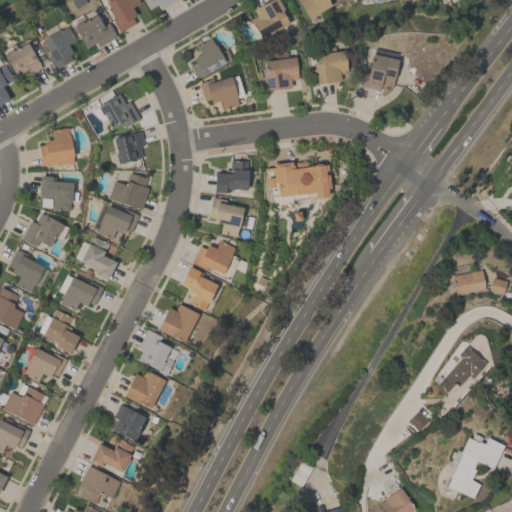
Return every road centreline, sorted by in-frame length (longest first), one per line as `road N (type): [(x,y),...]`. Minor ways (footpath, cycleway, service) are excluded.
road 1 (residential): [(144,50),(169,96),(181,143),(173,228),(28,511)]
road 2 (primary): [(399,160),(305,303),(187,511)]
road 3 (primary): [(224,511),(373,257)]
road 4 (residential): [(0,134),(229,0)]
road 5 (residential): [(181,143),(347,127),(426,183)]
road 6 (primary): [(426,183),(511,65)]
road 7 (primary): [(511,7),(430,118)]
